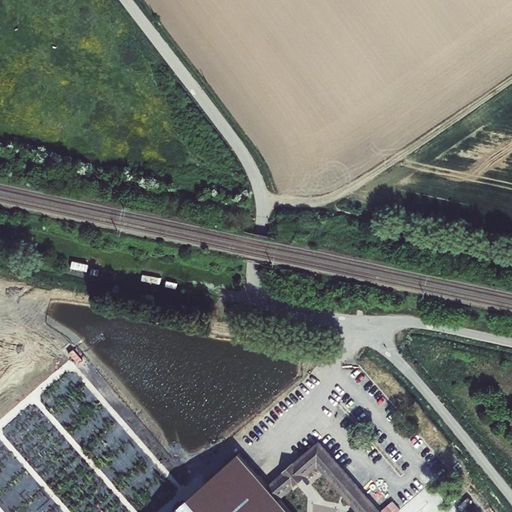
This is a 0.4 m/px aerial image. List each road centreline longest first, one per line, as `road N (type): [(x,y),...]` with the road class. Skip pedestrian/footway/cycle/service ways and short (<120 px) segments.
road 1 (unclassified): [(125,0),(253,172),(263,204),(253,262),(262,295),(283,309),(369,322)]
road 2 (track): [(263,204),(303,204),(355,187),(511,77)]
road 3 (unclassified): [(369,322),(511,498)]
road 4 (track): [(511,258),(303,204)]
road 5 (unclassified): [(369,322),(511,344)]
